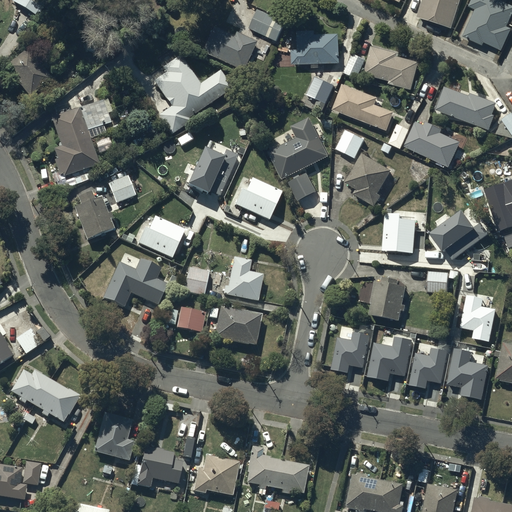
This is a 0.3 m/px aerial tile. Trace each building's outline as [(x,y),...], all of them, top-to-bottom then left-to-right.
[(12,0),(37,17),(48,0),(12,0)] [(462,0),(421,0),(417,15),(454,27),(462,0)] [(511,12),(511,3),(504,0),(471,0),(470,4),(476,7),(464,35),(483,43),(485,40),(502,48),(511,26),(507,25),(511,12)] [(285,20),(258,7),(249,26),(276,39),(285,20)] [(234,35),(212,26),(202,51),(244,68),(255,39),(235,31),(234,35)] [(339,32),(298,33),(298,48),(292,48),(292,63),(312,62),(312,66),(319,66),(319,62),(339,62),(339,32)] [(397,51),(371,45),(364,73),(389,79),(389,82),(412,88),(419,61),(396,55),(397,51)] [(28,47),(3,66),(16,82),(17,81),(28,96),(39,88),(41,91),(47,87),(45,83),(52,78),(28,47)] [(166,71),(154,80),(171,104),(158,113),(172,133),(190,120),(188,116),(233,85),(221,68),(200,82),(180,53),(163,66),(166,71)] [(357,77),(365,59),(352,53),(344,71),(357,77)] [(334,87),(315,78),(308,96),(318,100),(314,108),(323,112),(334,87)] [(378,96),(342,82),(333,107),(387,128),(394,111),(375,104),(378,96)] [(470,94),(445,85),(437,108),(489,126),(494,113),(492,113),(496,101),(471,92),(470,94)] [(63,175),(71,172),(75,183),(93,177),(89,166),(99,163),(90,137),(105,131),(103,124),(111,121),(108,112),(113,111),(108,97),(51,115),(60,144),(53,147),(56,157),(54,158),(59,173),(62,172),(63,175)] [(511,109),(501,117),(511,132),(511,109)] [(329,154),(309,115),(291,124),(297,135),(268,150),(282,178),(329,154)] [(439,159),(450,134),(441,131),(442,127),(426,120),(424,123),(415,119),(405,144),(439,159)] [(409,128),(397,123),(388,142),(401,147),(409,128)] [(365,137),(346,128),(336,148),(355,157),(365,137)] [(392,168),(362,151),(345,181),(356,187),(353,192),(376,204),(382,194),(378,191),(392,168)] [(307,170),(288,181),(298,199),(317,189),(307,170)] [(128,178),(108,186),(116,206),(135,198),(128,178)] [(81,206),(73,209),(86,241),(114,230),(111,223),(113,222),(110,214),(107,215),(100,198),(94,200),(91,192),(77,197),(81,206)] [(184,230),(154,214),(140,242),(171,258),(184,230)] [(223,292),(258,299),(263,273),(248,270),(250,259),(233,255),(227,285),(225,284),(223,292)] [(157,305),(167,284),(156,279),(161,268),(140,260),(136,270),(118,262),(103,297),(123,306),(129,293),(157,305)] [(208,270),(188,266),(184,290),(204,293),(208,270)] [(449,271),(429,270),(427,290),(447,292),(449,271)] [(382,283),(375,282),(369,316),(399,322),(401,312),(404,313),(405,306),(403,306),(406,287),(398,285),(398,281),(383,278),(382,283)] [(261,312),(219,304),(213,335),(255,343),(261,312)] [(205,309),(180,305),(176,326),(201,330),(205,309)] [(24,323),(6,330),(14,348),(32,341),(24,323)] [(0,365),(14,357),(0,334),(0,365)] [(511,381),(511,341),(503,340),(501,350),(495,349),(494,355),(500,356),(496,377),(500,377),(500,379),(511,381)] [(78,393),(33,368),(31,373),(22,368),(9,390),(20,397),(19,399),(24,402),(25,399),(43,409),(42,412),(46,415),(48,412),(63,421),(78,393)] [(35,417),(22,409),(17,417),(19,418),(17,422),(22,425),(25,419),(31,423),(35,417)] [(132,417),(103,409),(93,450),(128,459),(133,439),(126,438),(132,417)] [(262,447),(252,445),(245,481),(258,483),(257,487),(265,488),(265,485),(282,488),(281,491),(289,493),(289,490),(303,492),(308,463),(270,456),(271,455),(261,453),(262,447)] [(142,474),(140,484),(150,485),(151,477),(177,481),(181,460),(172,458),(173,451),(143,446),(138,473),(142,474)] [(239,460),(205,453),(202,467),(197,466),(192,490),(204,492),(205,488),(232,493),(239,460)] [(0,494),(24,498),(26,482),(37,484),(40,462),(26,460),(24,467),(0,463),(0,494)] [(357,472),(354,472),(347,504),(348,504),(348,506),(365,509),(365,508),(375,510),(375,508),(382,510),(381,511),(389,511),(390,511),(394,511),(401,511),(403,503),(400,503),(404,482),(368,474),(369,472),(358,470),(357,472)] [(453,511),(458,487),(429,482),(422,511),(453,511)] [(185,493),(175,491),(172,506),(182,508),(185,493)] [(511,511),(511,502),(475,495),(471,511),(511,511)]
